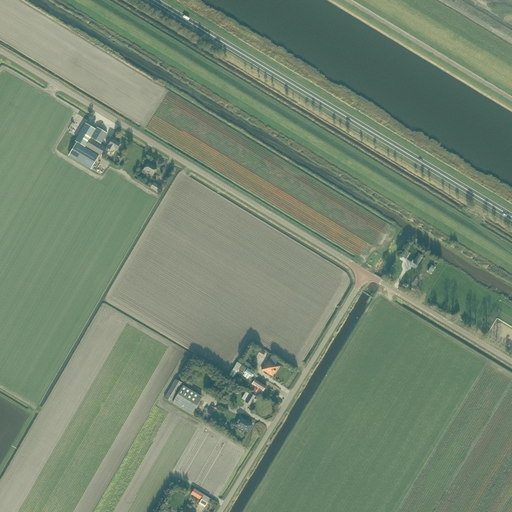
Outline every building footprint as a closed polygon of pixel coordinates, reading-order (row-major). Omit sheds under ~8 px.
[(77,142),(68,157),(91,170),(99,156),(100,157),(106,147),(101,144),(107,133),(97,127),(96,129),(86,123),(75,141),(77,142)] [(106,148),(106,150),(111,153),(114,148),(117,150),(120,144),(112,139),(109,145),(109,144),(106,148)] [(151,166),(152,165),(148,162),(142,173),(145,175),(146,172),(153,176),(157,169),(151,166)] [(158,192),(161,187),(154,182),(150,188),(158,192)] [(422,256),(419,254),(413,263),(416,265),(422,256)] [(276,364),(278,361),(271,357),(267,363),(266,362),(261,370),(272,377),(279,367),(276,364)] [(237,362),(233,369),(237,371),(237,372),(239,369),(245,373),(250,376),(252,377),(255,373),(252,371),(248,369),(241,365),(237,362)] [(256,378),(252,384),(256,387),(254,389),(253,391),(257,394),(260,389),(263,391),(267,385),(256,378)] [(171,402),(183,384),(176,379),(165,398),(171,402)] [(177,396),(173,403),(192,415),(202,397),(183,386),(179,392),(178,391),(176,395),(177,396)] [(256,400),(254,399),(256,396),(251,393),(245,403),(250,406),(252,403),(254,404),(256,400)] [(240,417),(235,426),(243,431),(243,430),(248,433),(253,426),(247,423),(248,422),(240,417)] [(204,495),(205,495),(194,489),(191,494),(201,500),(199,504),(205,507),(210,499),(204,495)]
